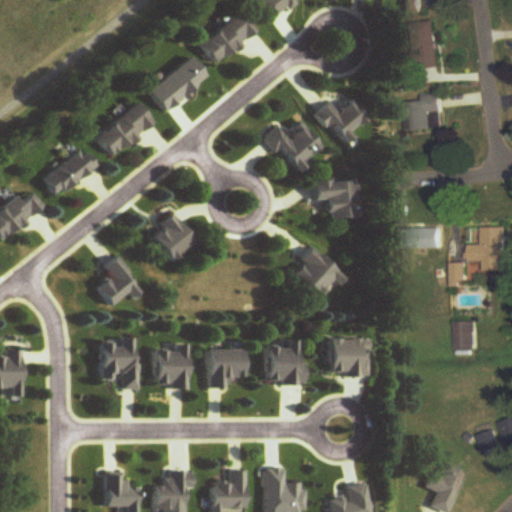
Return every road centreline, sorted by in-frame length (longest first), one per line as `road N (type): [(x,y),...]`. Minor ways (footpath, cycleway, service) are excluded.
road 1 (residential): [(0,295),(321,25),(340,19),(358,28),(360,41),(347,58),(317,62),(293,52)]
road 2 (residential): [(337,430),(59,432)]
road 3 (residential): [(59,511),(56,339),(28,273)]
road 4 (residential): [(483,0),(506,174)]
road 5 (residential): [(511,171),(389,178)]
